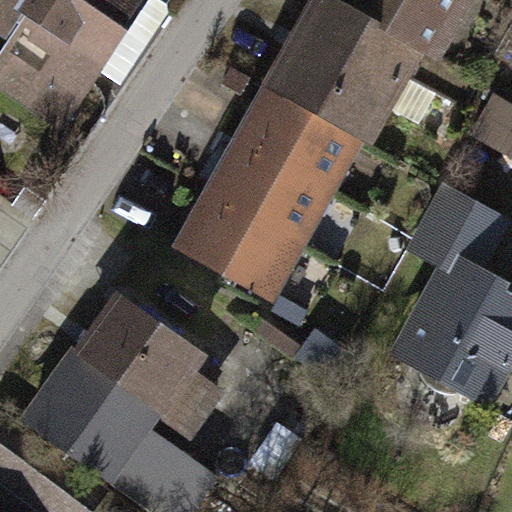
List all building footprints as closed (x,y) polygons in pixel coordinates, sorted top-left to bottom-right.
[(150,7),(137,0),(0,0),(0,46),(9,51),(0,66),(0,105),(68,145),(150,7)] [(342,0),(336,12),(314,0),(177,257),(276,309),(410,58),(432,70),(468,0),(342,0)] [(511,109),(496,101),(472,143),(511,165),(511,109)] [(511,231),(511,229),(442,194),(409,260),(439,275),(393,364),(497,417),(511,387),(511,295),(486,283),(511,231)] [(0,245),(17,217),(0,206),(0,245)] [(218,360),(116,291),(23,428),(11,420),(0,437),(0,475),(54,511),(99,511),(116,487),(153,511),(166,511),(204,458),(195,452),(231,399),(204,381),(218,360)]
